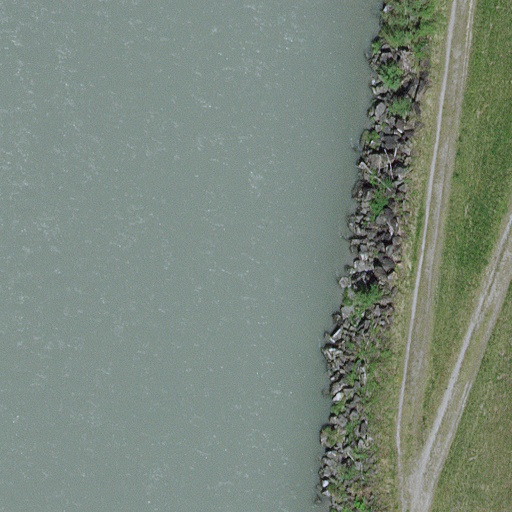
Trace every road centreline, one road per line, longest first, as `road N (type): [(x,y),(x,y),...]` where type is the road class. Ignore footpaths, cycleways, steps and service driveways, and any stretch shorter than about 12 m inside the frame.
road 1 (track): [(475,0),(422,374),(422,511)]
road 2 (track): [(424,511),(511,288)]
